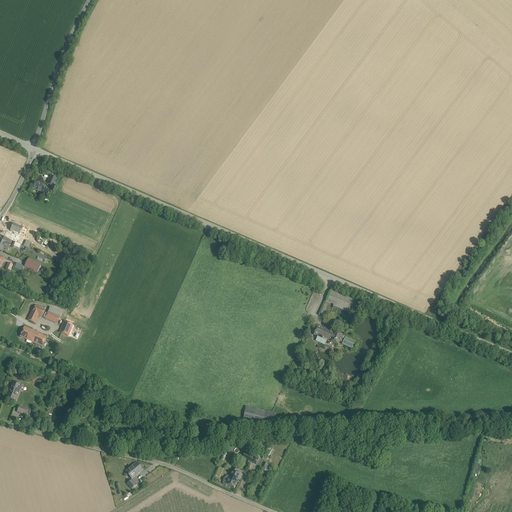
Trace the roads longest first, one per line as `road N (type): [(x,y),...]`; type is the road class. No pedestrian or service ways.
road 1 (unclassified): [(511,353),(32,148)]
road 2 (unclassified): [(0,421),(171,467),(273,511)]
road 3 (unclassified): [(32,148),(66,45),(91,0)]
